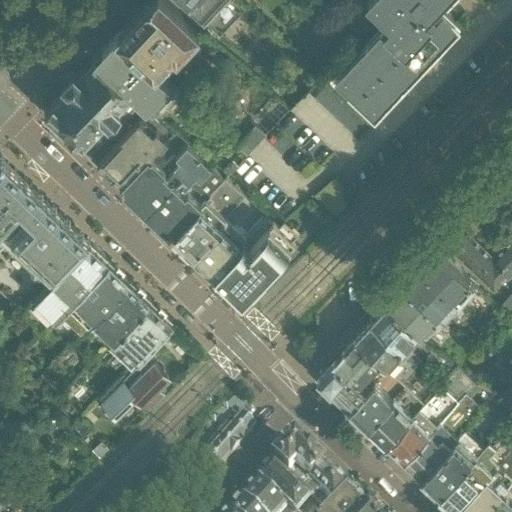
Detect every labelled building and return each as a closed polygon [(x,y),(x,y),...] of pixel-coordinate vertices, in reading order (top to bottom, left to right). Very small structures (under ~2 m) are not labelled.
[(144,3),(136,12),(181,55),(189,62),(212,38),(180,8),(171,0),(144,0),(144,2),(143,3),(144,3)] [(171,0),(180,8),(186,1),(204,18),(219,32),(247,3),(244,0),(171,0)] [(371,0),(378,7),(389,17),(385,21),(386,21),(338,71),(337,73),(343,79),(342,79),(368,103),(374,109),(443,36),(450,29),(429,9),(437,0),(371,0)] [(136,12),(117,31),(163,75),(181,55),(136,12)] [(117,31),(96,55),(108,66),(108,68),(140,98),(157,113),(178,89),(163,75),(117,31)] [(317,70),(321,73),(352,40),(349,37),(317,70)] [(88,150),(89,151),(140,98),(108,68),(108,66),(96,55),(77,75),(74,71),(68,71),(63,77),(63,82),(66,86),(46,106),(44,108),(82,145),(89,137),(95,143),(88,150)] [(140,98),(89,151),(90,152),(99,157),(97,159),(103,164),(103,165),(106,162),(115,170),(112,173),(113,174),(119,179),(122,183),(123,183),(153,152),(152,152),(163,140),(161,138),(172,127),(157,113),(140,98)] [(236,145),(245,154),(265,133),(255,123),(235,144),(236,145)] [(153,152),(123,183),(138,199),(147,207),(148,208),(201,154),(188,143),(188,142),(187,141),(176,154),(180,158),(166,172),(164,169),(167,166),(153,152)] [(0,235),(3,233),(7,237),(10,233),(45,197),(1,154),(0,154),(0,235)] [(157,216),(173,232),(202,200),(189,188),(192,185),(188,181),(196,173),(200,176),(211,164),(201,154),(148,208),(157,216)] [(227,175),(236,166),(230,161),(220,171),(225,176),(227,174),(227,175)] [(173,232),(193,251),(225,216),(230,210),(245,195),(225,176),(209,193),(202,200),(173,232)] [(334,176),(323,186),(329,192),(335,198),(336,199),(342,193),(339,180),(334,176)] [(314,194),(320,200),(329,192),(323,186),(314,194)] [(320,200),(326,205),(332,200),(335,198),(329,192),(320,200)] [(335,198),(332,200),(341,210),(345,205),(342,193),(336,199),(335,198)] [(89,239),(45,197),(10,233),(54,276),(89,240),(89,239)] [(332,200),(326,205),(336,215),(341,210),(332,200)] [(245,235),(213,270),(242,298),(252,288),(253,289),(266,275),(265,274),(266,273),(273,265),(272,264),(295,240),(293,239),(278,225),(273,220),(272,221),(270,219),(265,214),(245,235)] [(225,216),(193,251),(213,270),(245,235),(225,216)] [(278,225),(293,239),(299,233),(284,219),(278,225)] [(453,253),(455,251),(470,234),(458,223),(443,239),(449,244),(446,247),(453,253)] [(460,260),(463,264),(481,245),(470,234),(455,251),(463,258),(460,260)] [(110,259),(89,240),(54,276),(22,309),(43,328),(61,310),(68,303),(110,259)] [(511,250),(504,244),(493,256),(511,274),(511,273),(511,271),(510,270),(511,268),(511,250)] [(469,264),(477,272),(493,256),(481,245),(463,264),(466,267),(469,264)] [(419,264),(461,304),(478,286),(436,246),(419,264)] [(493,256),(477,272),(494,288),(504,277),(507,280),(511,274),(493,256)] [(130,279),(110,259),(68,303),(61,310),(82,330),(89,323),(130,279)] [(403,282),(444,322),(461,304),(419,264),(403,282)] [(130,279),(89,323),(109,343),(151,300),(151,299),(130,279)] [(388,299),(426,335),(434,326),(437,329),(444,322),(403,282),(388,299)] [(511,292),(499,307),(507,314),(511,310),(511,292)] [(372,317),(418,362),(421,359),(409,348),(413,344),(410,341),(420,331),(425,336),(426,335),(388,299),(372,317)] [(172,320),(151,300),(109,343),(131,364),(172,320)] [(406,383),(424,401),(440,383),(418,362),(372,317),(355,335),(387,366),(406,383)] [(332,358),(333,359),(358,381),(364,376),(371,383),(387,366),(355,335),(344,347),(344,346),(332,358)] [(347,405),(350,407),(371,383),(364,376),(358,381),(333,359),(317,376),(330,389),(331,388),(348,405),(347,405)] [(101,400),(99,398),(90,407),(96,414),(106,405),(116,414),(136,395),(147,407),(163,392),(159,387),(169,376),(154,361),(136,379),(130,373),(101,400)] [(388,443),(405,459),(467,391),(475,382),(457,364),(440,383),(424,401),(387,443),(387,444),(388,443)] [(350,407),(368,425),(406,383),(387,366),(371,383),(350,407)] [(385,441),(387,443),(424,401),(406,383),(368,425),(374,431),(385,441)] [(497,403),(509,415),(511,412),(511,389),(497,403)] [(421,476),(460,433),(465,427),(475,417),(484,407),(467,391),(405,459),(421,475),(421,476)] [(206,422),(219,431),(237,403),(225,395),(206,422)] [(240,444),(243,441),(254,428),(242,418),(204,461),(216,472),(229,456),(230,457),(241,444),(240,444)] [(428,482),(439,492),(477,450),(460,433),(421,476),(427,482),(428,482)] [(493,467),(483,458),(495,444),(488,438),(477,450),(439,492),(456,508),(493,467)] [(97,453),(105,446),(101,442),(93,449),(97,453)] [(320,496),(334,481),(325,472),(326,472),(301,449),(300,449),(299,448),(298,447),(296,447),(294,447),(293,447),(291,448),(290,449),(282,458),(274,468),(274,467),(312,504),(320,496)] [(479,511),(507,481),(511,475),(511,450),(510,448),(503,456),(493,467),(456,508),(457,509),(460,511),(479,511)] [(0,506),(7,500),(9,502),(43,467),(26,451),(0,477),(0,506)] [(315,511),(318,509),(312,504),(274,468),(274,467),(257,485),(285,511),(315,511)] [(333,509),(348,493),(344,490),(335,481),(335,482),(334,481),(320,496),(321,498),(319,500),(323,504),(325,501),(333,509)] [(511,511),(511,485),(507,481),(479,511),(511,511)] [(285,511),(257,485),(241,504),(250,511),(285,511)] [(330,511),(366,511),(368,511),(348,493),(348,494),(348,493),(333,509),(330,511)]
